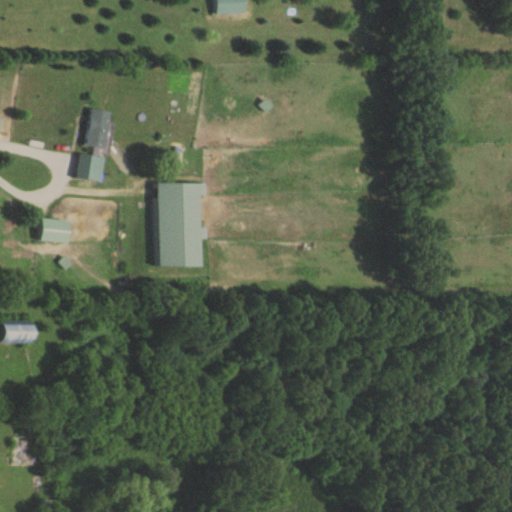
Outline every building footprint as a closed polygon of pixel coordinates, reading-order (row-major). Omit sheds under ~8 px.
[(211,0),(211,14),(239,14),(239,0),(211,0)] [(79,146),(98,150),(105,112),(86,108),(79,146)] [(151,266),(193,267),(193,237),(200,237),(201,228),(193,228),(194,195),(202,195),(203,183),(152,183),(151,266)] [(35,242),(63,242),(63,219),(35,219),(35,242)] [(0,342),(21,342),(21,321),(0,320),(0,342)] [(32,465),(32,415),(18,415),(18,436),(10,436),(10,465),(32,465)] [(52,511),(52,500),(35,500),(35,511),(52,511)]
